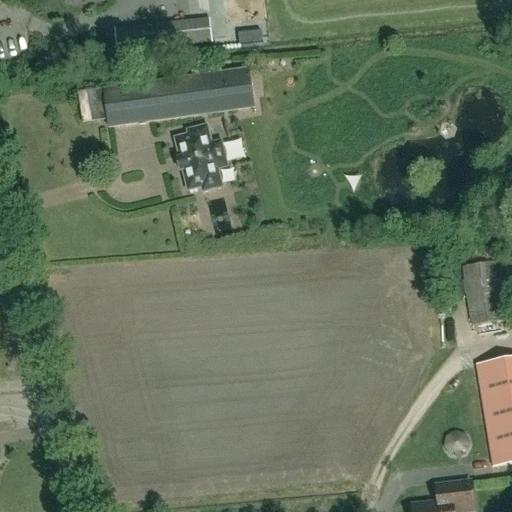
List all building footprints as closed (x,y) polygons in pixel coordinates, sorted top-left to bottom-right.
[(213,44),(211,22),(115,33),(117,54),(213,44)] [(109,129),(254,109),(248,64),(192,72),(193,79),(105,91),(79,94),(83,123),(108,120),(109,129)] [(184,172),(189,191),(203,188),(204,192),(221,188),(216,170),(226,168),(220,144),(210,147),(206,129),(189,133),(190,137),(176,141),(181,160),(178,161),(181,173),(184,172)] [(191,244),(211,238),(204,217),(185,223),(191,244)] [(511,320),(511,302),(511,293),(507,261),(462,269),(472,328),(511,320)] [(511,464),(511,361),(478,367),(493,467),(511,464)] [(473,511),(470,484),(437,488),(438,505),(413,508),(413,511),(473,511)]
